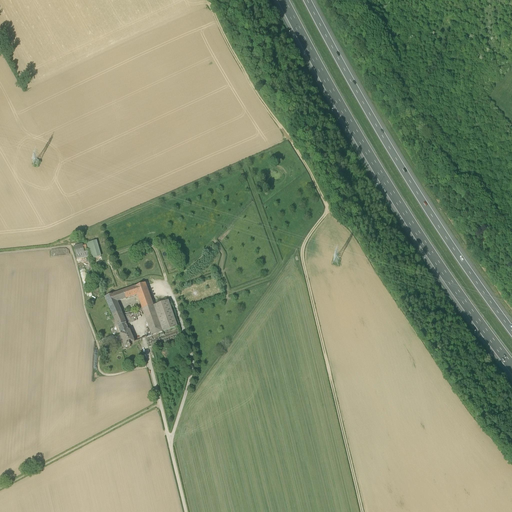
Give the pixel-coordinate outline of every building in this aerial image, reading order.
[(88,244),(92,260),(102,258),(99,242),(88,244)] [(88,252),(84,253),(82,244),(74,246),(77,259),(89,256),(88,252)] [(118,302),(137,295),(143,310),(153,306),(154,306),(150,296),(146,283),(135,286),(105,297),(115,321),(124,317),(122,314),(120,309),(118,302)] [(154,306),(153,306),(162,332),(177,327),(168,301),(154,306)] [(162,333),(162,332),(153,306),(143,310),(151,334),(152,336),(162,333)] [(124,317),(115,321),(117,327),(126,323),(124,317)] [(129,330),(126,323),(117,327),(120,334),(129,330)] [(131,344),(135,342),(130,330),(129,330),(120,334),(125,347),(127,346),(127,348),(131,346),(130,346),(132,345),(131,344)] [(101,340),(103,344),(114,340),(113,336),(101,340)]
